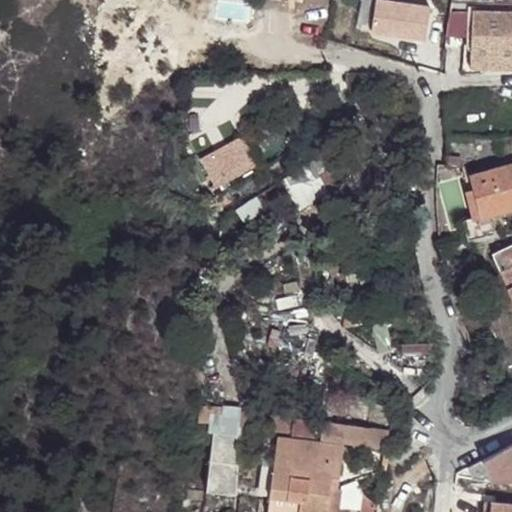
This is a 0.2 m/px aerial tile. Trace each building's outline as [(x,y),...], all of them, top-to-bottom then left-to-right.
[(288,36),(287,2),(270,1),(267,36),(288,36)] [(511,13),(452,11),(448,35),(474,36),(472,67),(511,69),(511,13)] [(198,150),(213,181),(258,159),(242,128),(198,150)] [(474,135),(444,135),(444,165),(463,166),(464,157),(474,157),(474,135)] [(511,161),(469,174),(473,195),(482,192),(488,217),(511,209),(511,161)] [(286,183),(298,207),(328,192),(316,168),(286,183)] [(482,192),(473,195),(468,196),(474,220),(488,217),(482,192)] [(511,242),(491,253),(511,299),(511,242)] [(314,440),(318,419),(244,405),(240,427),(314,440)] [(363,445),(396,449),(399,433),(334,422),(332,436),(363,441),(363,445)] [(214,436),(204,496),(236,499),(241,441),(214,436)] [(332,477),(339,478),(343,445),(319,442),(317,458),(276,452),(271,493),(328,501),(330,488),(332,477)] [(511,442),(481,459),(489,478),(511,481),(511,442)] [(338,489),(339,478),(332,477),(330,488),(338,489)] [(511,511),(511,503),(491,501),(490,511),(511,511)]
